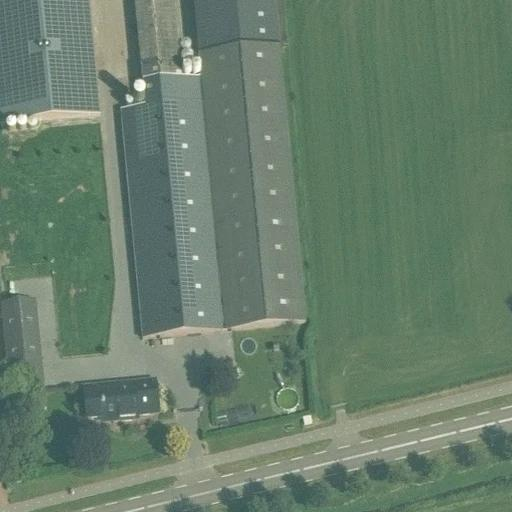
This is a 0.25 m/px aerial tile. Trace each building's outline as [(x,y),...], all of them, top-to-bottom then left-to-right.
[(0,0),(0,127),(99,118),(88,0),(0,0)] [(172,0),(133,0),(142,86),(180,82),(172,0)] [(270,32),(267,15),(244,20),(248,36),(270,32)] [(278,50),(198,58),(201,81),(227,333),(227,335),(307,326),(278,50)] [(144,111),(120,113),(142,341),(227,333),(201,81),(180,82),(142,86),(144,111)] [(66,164),(46,165),(53,295),(82,294),(86,365),(109,363),(96,127),(64,129),(66,164)] [(35,304),(0,307),(8,392),(14,392),(15,405),(10,405),(11,415),(45,411),(35,304)] [(158,416),(155,384),(83,390),(86,424),(102,423),(102,427),(137,424),(136,418),(158,416)]
